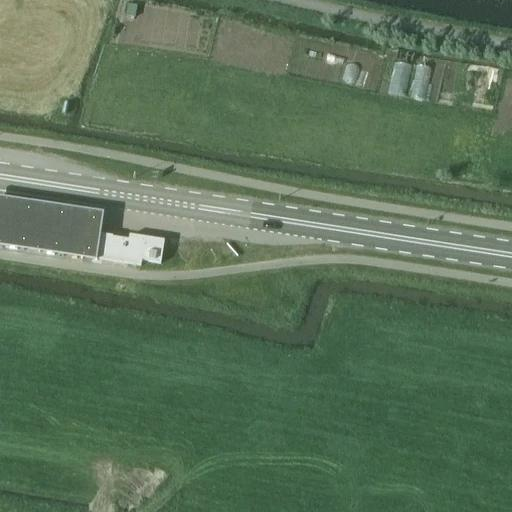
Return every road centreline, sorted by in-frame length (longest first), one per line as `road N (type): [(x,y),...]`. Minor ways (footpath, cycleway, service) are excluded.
road 1 (primary): [(511,256),(0,177)]
road 2 (unclassified): [(511,45),(290,0)]
